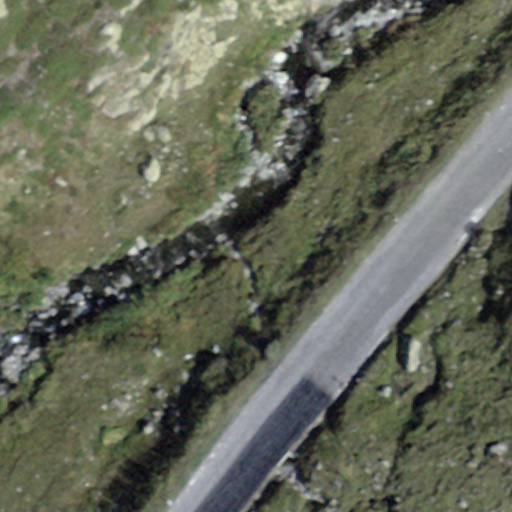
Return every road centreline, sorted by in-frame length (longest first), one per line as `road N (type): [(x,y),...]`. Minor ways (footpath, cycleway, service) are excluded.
road 1 (tertiary): [(511,135),(205,511)]
road 2 (trunk): [(395,511),(511,186)]
